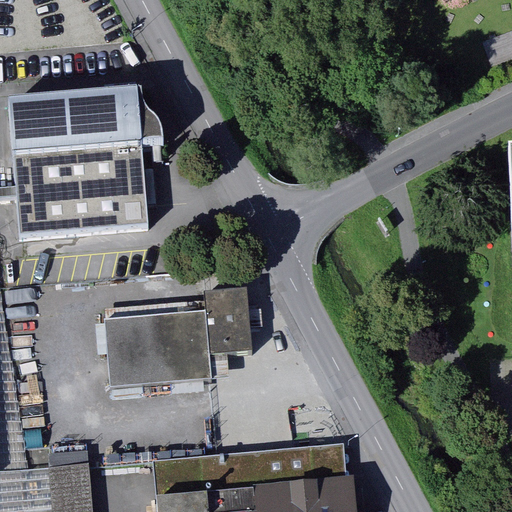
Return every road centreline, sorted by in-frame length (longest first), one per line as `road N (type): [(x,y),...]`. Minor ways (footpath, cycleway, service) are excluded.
road 1 (residential): [(415,511),(268,237)]
road 2 (residential): [(511,109),(268,237)]
road 3 (residential): [(268,237),(142,0)]
